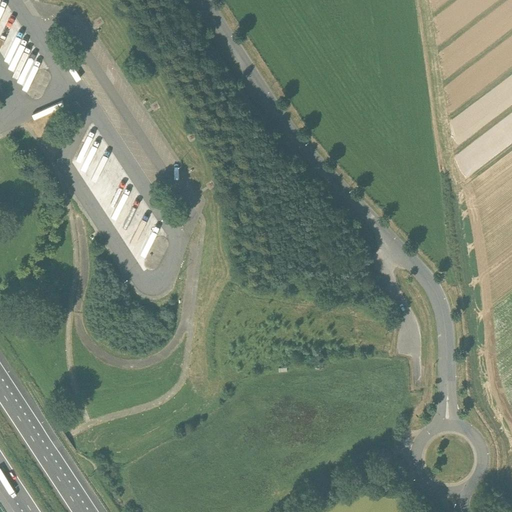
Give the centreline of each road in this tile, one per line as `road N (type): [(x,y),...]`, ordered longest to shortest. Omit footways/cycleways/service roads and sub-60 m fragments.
road 1 (tertiary): [(447,382),(443,312),(429,279),(329,176),(202,0)]
road 2 (motorway): [(79,511),(0,390)]
